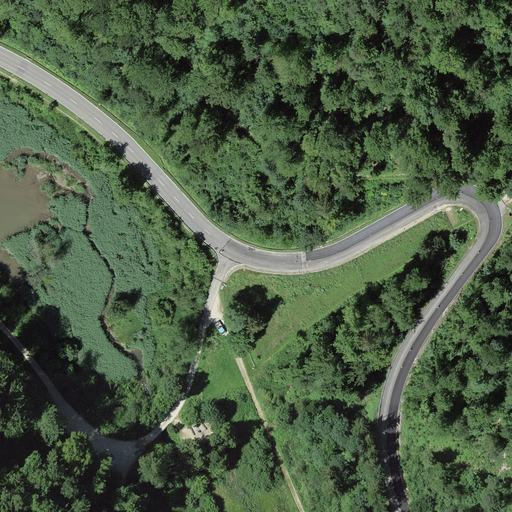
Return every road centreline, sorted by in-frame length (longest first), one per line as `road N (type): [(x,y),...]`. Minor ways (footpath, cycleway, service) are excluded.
road 1 (secondary): [(402,511),(388,439),(398,377),(487,237),(492,216),(479,201),(439,196),(311,260),(257,258),(213,235),(104,126),(0,55)]
road 2 (track): [(201,0),(232,69),(323,171),(462,173),(478,177),(479,201)]
road 3 (track): [(214,307),(173,412),(155,433),(116,453)]
road 4 (track): [(116,453),(62,406),(0,325)]
road 5 (track): [(247,376),(303,511)]
